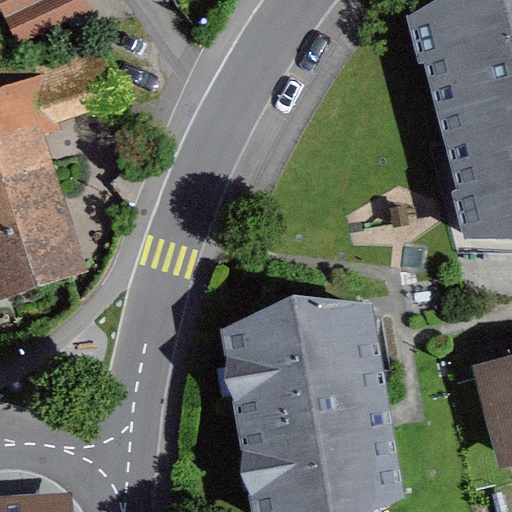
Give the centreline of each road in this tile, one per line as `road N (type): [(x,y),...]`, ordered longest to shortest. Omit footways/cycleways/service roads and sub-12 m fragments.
road 1 (residential): [(302,0),(231,113),(167,263),(155,311),(148,445)]
road 2 (residential): [(148,445),(0,444)]
